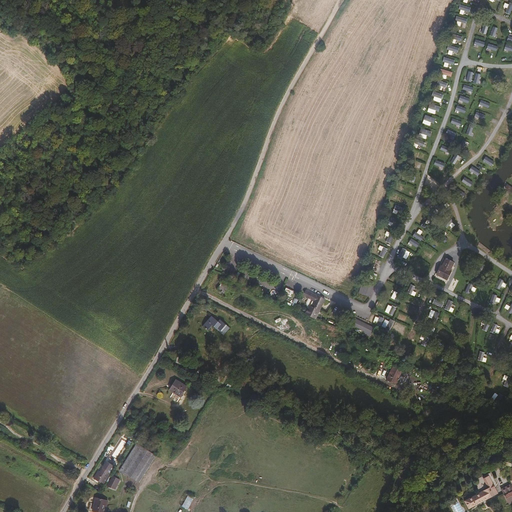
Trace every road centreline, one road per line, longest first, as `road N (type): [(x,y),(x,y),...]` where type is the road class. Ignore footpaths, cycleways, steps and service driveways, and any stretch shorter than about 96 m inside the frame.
road 1 (unclassified): [(63,511),(240,214),(283,101),(343,0)]
road 2 (track): [(0,148),(46,110),(135,0)]
road 3 (unknown): [(198,287),(373,376)]
road 4 (track): [(384,511),(412,455),(511,416)]
